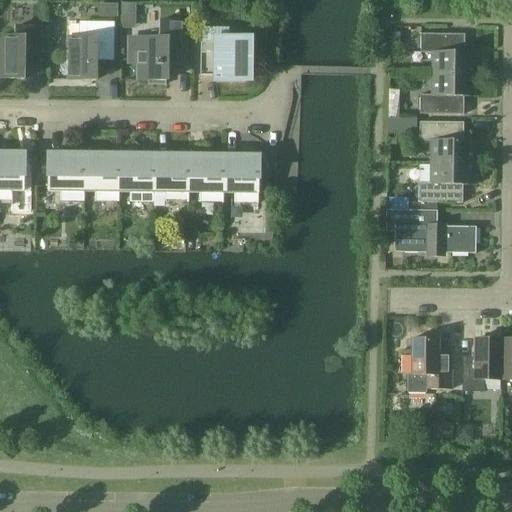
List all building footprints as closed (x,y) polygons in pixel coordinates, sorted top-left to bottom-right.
[(185,68),(185,21),(160,21),(160,32),(152,32),(152,38),(136,38),(136,46),(132,46),(132,65),(139,65),(139,81),(149,81),(149,85),(165,85),(165,81),(167,81),(167,68),(185,68)] [(113,53),(113,24),(80,23),(80,38),(69,38),(68,80),(96,81),(97,52),(113,53)] [(41,28),(16,28),(16,37),(0,36),(0,79),(25,80),(25,60),(41,60),(41,54),(41,28)] [(229,38),(229,28),(201,28),(200,76),(215,76),(215,82),(249,82),(249,38),(229,38)] [(433,54),(433,75),(476,76),(477,53),(465,53),(465,35),(421,35),(421,54),(433,54)] [(476,76),(433,75),(432,96),(420,96),(420,115),(464,116),(464,98),(476,98),(476,76)] [(403,133),(403,118),(388,118),(387,118),(387,133),(403,133)] [(432,142),(431,163),(475,164),(476,142),(464,142),(464,124),(420,123),(420,142),(432,142)] [(11,157),(0,156),(0,201),(12,201),(12,192),(24,192),(24,157),(24,152),(12,152),(11,157)] [(60,202),(84,202),(84,157),(61,157),(61,152),(49,152),(49,157),(48,169),(48,192),(60,192),(60,202)] [(84,152),(84,157),(84,202),(84,193),(95,193),(95,202),(118,202),(119,158),(96,158),(96,152),(84,152)] [(130,202),(153,203),(154,158),(131,158),(131,153),(119,153),(119,158),(118,202),(119,202),(119,193),(130,193),(130,202)] [(154,153),(154,158),(153,203),(154,203),(154,193),(165,193),(165,203),(188,203),(188,158),(166,158),(166,153),(154,153)] [(199,203),(223,204),(223,159),(201,159),(201,153),(188,153),(188,158),(188,203),(189,203),(189,194),(200,194),(199,203)] [(223,154),(223,159),(223,204),(223,203),(223,194),(234,194),(234,204),(258,204),(258,190),(267,190),(267,166),(259,166),(259,160),(236,159),(236,154),(223,154)] [(475,164),(431,163),(431,184),(419,184),(419,203),(463,204),(463,186),(475,186),(475,164)] [(476,255),(476,228),(437,227),(437,212),(386,211),(386,228),(395,228),(395,244),(400,244),(400,254),(476,255)] [(451,391),(452,354),(439,354),(439,340),(412,339),(412,376),(406,376),(406,395),(425,396),(425,390),(451,391)] [(484,381),(501,381),(502,340),(475,340),(475,363),(463,363),(462,393),(484,393),(484,381)] [(511,340),(502,340),(501,381),(511,381),(511,340)]
